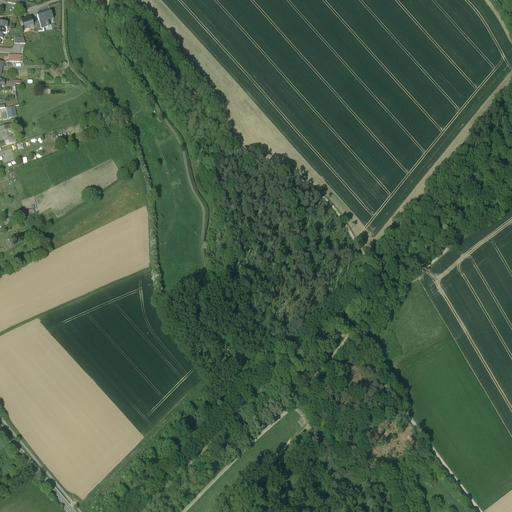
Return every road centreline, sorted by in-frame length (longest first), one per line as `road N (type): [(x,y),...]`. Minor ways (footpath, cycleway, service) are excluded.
road 1 (track): [(120,0),(231,141),(318,193),(400,285)]
road 2 (track): [(107,0),(107,32),(177,137),(201,205),(203,276),(194,324),(221,350)]
road 3 (track): [(293,406),(183,511)]
road 4 (track): [(511,187),(400,285)]
road 5 (track): [(367,329),(368,360),(426,442)]
